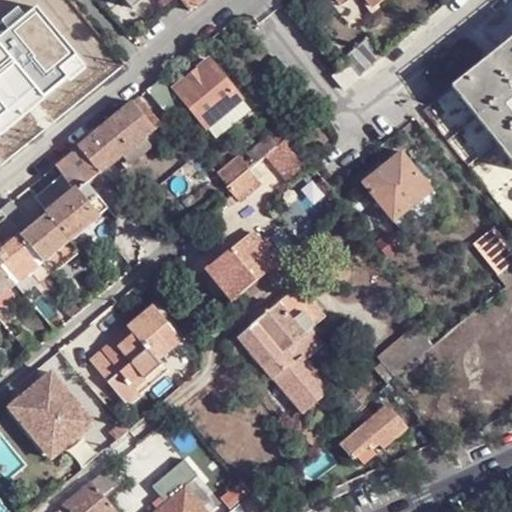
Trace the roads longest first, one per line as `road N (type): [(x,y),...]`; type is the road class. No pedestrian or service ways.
road 1 (residential): [(229,0),(0,189)]
road 2 (residential): [(0,392),(163,256)]
road 3 (residential): [(49,511),(199,385)]
